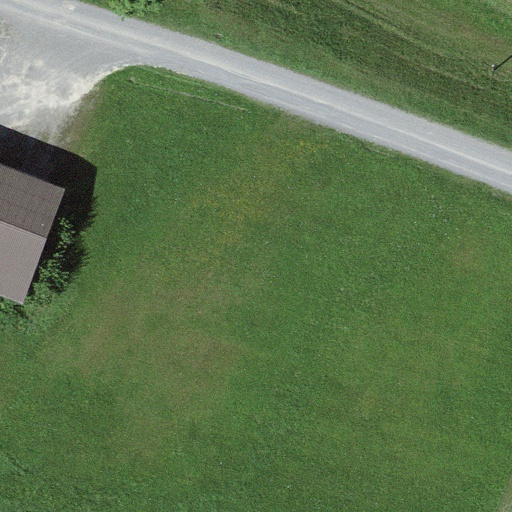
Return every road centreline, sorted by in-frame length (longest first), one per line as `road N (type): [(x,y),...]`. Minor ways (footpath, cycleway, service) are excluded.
road 1 (track): [(511,174),(271,83),(8,0)]
road 2 (track): [(0,144),(8,148),(58,16)]
